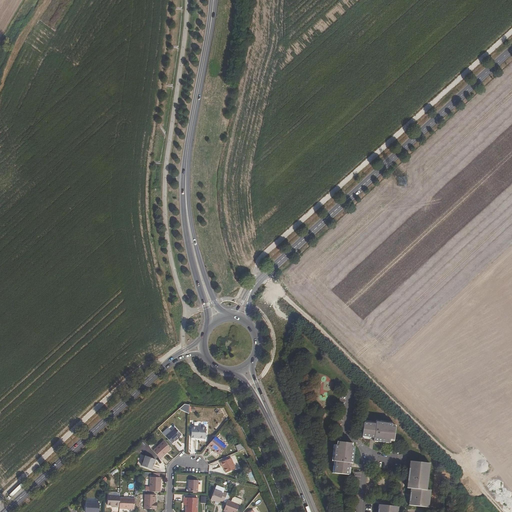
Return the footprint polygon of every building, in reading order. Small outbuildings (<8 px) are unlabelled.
[(375,423),(363,422),(362,436),(374,437),(373,440),(389,442),(389,438),(393,438),(395,425),(391,425),(392,422),(376,421),(375,423)] [(206,438),(207,427),(192,426),(192,437),(206,438)] [(174,428),(165,436),(171,443),(174,440),(175,440),(178,437),(177,437),(180,434),(174,428)] [(213,449),(215,451),(219,453),(226,445),(215,436),(208,444),(213,449)] [(153,451),(160,459),(171,449),(164,441),(153,451)] [(352,442),(341,441),(338,441),(337,444),(334,444),(334,448),(332,460),(335,460),(333,472),(348,474),(350,462),(353,462),(354,446),(352,446),(352,442)] [(141,465),(151,469),(155,459),(145,455),(141,465)] [(235,468),(230,457),(220,462),(221,466),(222,466),(225,472),(235,468)] [(430,463),(414,461),(410,460),(409,465),(407,487),(411,488),(410,490),(409,504),(429,506),(431,490),(427,489),(429,474),(430,463)] [(150,477),(150,492),(160,492),(161,477),(150,477)] [(197,480),(188,480),(188,491),(197,492),(197,480)] [(223,493),(215,489),(211,499),(219,503),(221,500),(224,501),(227,493),(224,491),(223,493)] [(155,502),(156,495),(145,494),(145,509),(156,509),(156,502),(155,502)] [(115,505),(115,506),(119,507),(120,498),(120,495),(107,495),(107,505),(111,505),(115,505)] [(240,499),(235,496),(231,498),(229,501),(226,499),(221,510),(225,511),(227,511),(233,511),(237,505),(238,505),(241,500),(240,499)] [(119,508),(134,509),(134,499),(120,498),(119,507),(119,508)] [(186,502),(186,505),(185,511),(195,511),(196,498),(184,498),(184,502),(186,502)] [(98,511),(99,502),(86,502),(85,511),(98,511)]
